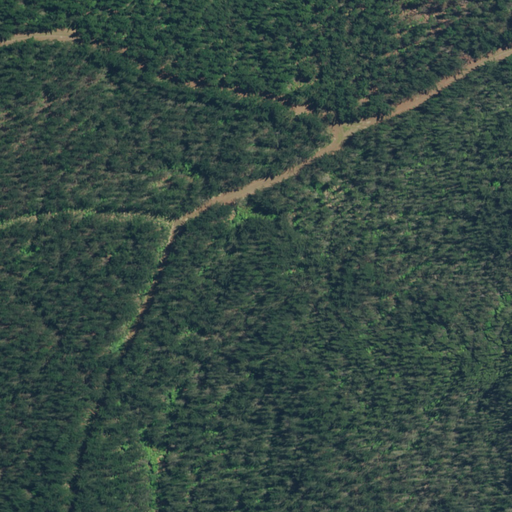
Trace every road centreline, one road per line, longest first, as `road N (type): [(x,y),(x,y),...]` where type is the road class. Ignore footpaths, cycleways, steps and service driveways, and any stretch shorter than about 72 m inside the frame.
road 1 (track): [(0,28),(24,42),(249,92),(358,127),(511,49)]
road 2 (track): [(358,127),(313,163),(219,201),(186,226),(134,323),(77,471),(81,511)]
